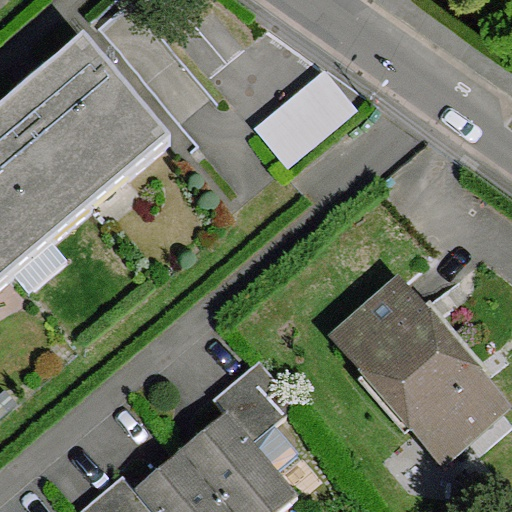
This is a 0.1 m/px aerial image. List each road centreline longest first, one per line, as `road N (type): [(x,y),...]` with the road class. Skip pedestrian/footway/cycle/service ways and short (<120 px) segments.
road 1 (residential): [(458,94),(0,499)]
road 2 (residential): [(317,0),(458,94)]
